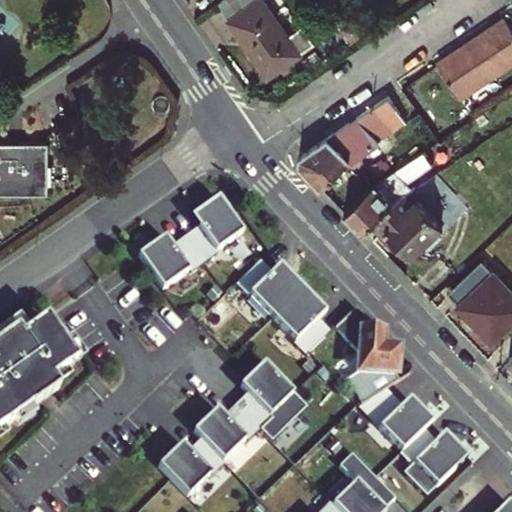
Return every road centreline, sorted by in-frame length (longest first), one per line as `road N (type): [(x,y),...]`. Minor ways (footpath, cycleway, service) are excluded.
road 1 (tertiary): [(511,436),(246,150)]
road 2 (residential): [(34,482),(142,378),(61,248)]
road 3 (residential): [(464,0),(246,150)]
road 4 (residential): [(232,132),(61,248)]
road 5 (tertiary): [(232,132),(143,0)]
